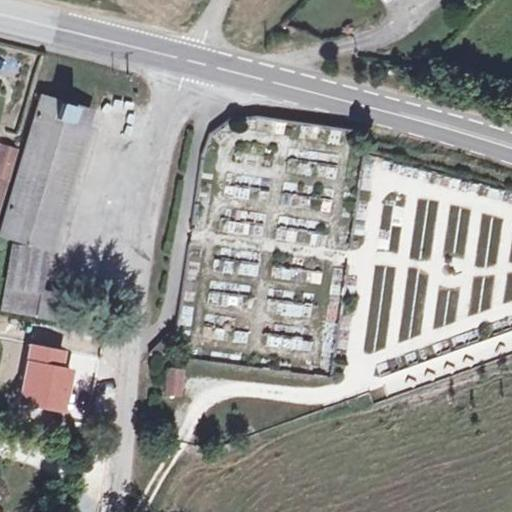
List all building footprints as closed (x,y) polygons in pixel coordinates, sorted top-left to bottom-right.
[(88,110),(39,96),(0,229),(0,233),(48,248),(88,110)] [(2,147),(0,153),(0,164),(13,168),(18,151),(2,147)] [(13,168),(0,164),(0,179),(8,182),(13,168)] [(0,209),(8,182),(0,180),(0,209)] [(6,285),(1,312),(36,318),(67,323),(72,296),(40,290),(48,251),(13,244),(6,285)] [(156,346),(149,353),(172,356),(175,333),(168,332),(167,341),(159,349),(156,346)] [(167,368),(165,395),(176,396),(179,368),(167,368)]
